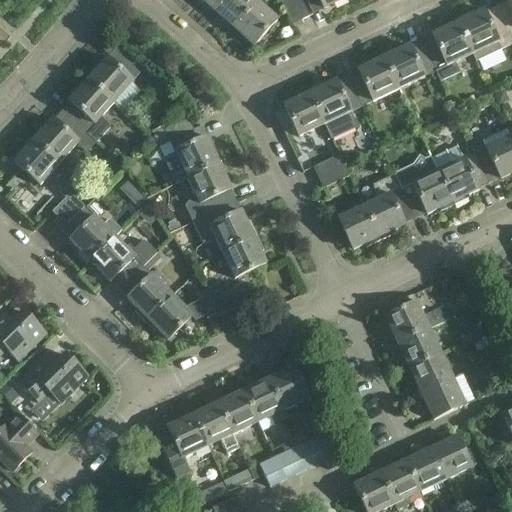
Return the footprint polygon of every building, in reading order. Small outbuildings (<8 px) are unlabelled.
[(215,14),(227,0),(200,0),(215,13),(214,13),(215,14)] [(234,31),(257,5),(251,0),(227,0),(215,14),(216,14),(234,30),(233,30),(234,31)] [(292,27),(303,21),(292,0),(278,0),(279,0),(292,27)] [(312,17),(304,0),(292,0),(303,21),(312,17)] [(317,0),(323,11),(324,11),(324,10),(345,0),(346,0),(347,0),(317,0)] [(509,9),(498,14),(509,39),(511,37),(511,0),(508,0),(505,2),(509,9)] [(253,48),(277,23),(257,5),(234,31),(235,31),(253,47),(252,47),(253,48)] [(471,15),(456,22),(472,56),(476,64),(511,46),(511,44),(509,39),(498,14),(486,19),(483,12),(472,18),(471,15)] [(455,65),(472,56),(456,22),(441,29),(443,32),(431,37),(435,44),(423,49),(440,84),(460,75),(455,65)] [(440,84),(423,49),(412,55),(409,48),(398,53),(397,51),(382,58),(398,92),(435,74),(439,85),(440,84)] [(96,68),(86,80),(114,105),(142,73),(122,55),(112,66),(106,60),(98,70),(96,68)] [(361,109),(398,92),(382,58),(368,64),(369,67),(357,72),(361,79),(350,84),(361,109)] [(102,118),(114,105),(86,80),(75,92),(76,94),(68,103),(75,109),(67,118),(96,145),(111,127),(102,118)] [(323,86),(309,93),(325,126),(323,127),(330,142),(332,141),(357,129),(350,115),(361,109),(350,84),(338,90),(335,83),(324,88),(323,86)] [(508,104),(503,92),(491,98),(497,109),(508,104)] [(295,102),(283,108),(298,139),(323,127),(325,126),(309,93),(294,100),(295,102)] [(96,145),(67,118),(66,119),(61,114),(60,115),(65,120),(57,130),(50,124),(44,131),(41,129),(31,141),(59,166),(76,147),(86,156),(95,145),(96,145)] [(188,121),(164,133),(170,146),(203,128),(203,127),(194,132),(188,121)] [(164,161),(163,161),(175,186),(175,188),(187,182),(187,181),(221,165),(214,150),(211,151),(207,141),(209,140),(203,128),(170,146),(175,156),(164,161)] [(506,132),(471,149),(474,156),(486,180),(497,175),(500,182),(511,176),(511,139),(511,138),(510,139),(506,132)] [(40,188),(59,166),(31,141),(20,153),(22,155),(13,164),(40,188)] [(474,156),(463,161),(457,148),(431,161),(453,207),(468,200),(467,198),(478,193),(475,186),(486,180),(474,156)] [(318,180),(344,168),(338,157),(331,161),(313,170),(318,180)] [(439,214),(453,207),(431,161),(430,161),(429,159),(425,161),(419,157),(412,168),(393,177),(412,216),(423,210),(427,217),(438,212),(439,214)] [(194,196),(185,208),(191,223),(229,206),(224,195),(229,193),(231,192),(225,180),(228,179),(221,165),(187,181),(187,182),(194,196)] [(323,191),(341,183),(349,179),(344,168),(318,180),(323,191)] [(412,216),(393,177),(372,187),(376,203),(364,209),(380,243),(394,236),(393,233),(404,228),(401,221),(412,216)] [(127,184),(122,190),(127,196),(133,190),(127,184)] [(66,229),(86,210),(87,211),(95,201),(88,194),(79,203),(71,195),(52,214),(57,220),(66,229)] [(146,200),(150,207),(154,213),(161,209),(161,204),(156,195),(146,200)] [(222,255),(256,239),(249,224),(247,225),(241,214),(234,217),(229,206),(191,223),(203,247),(215,241),(222,255)] [(365,250),(380,243),(364,209),(338,221),(353,253),(364,247),(365,250)] [(103,227),(87,211),(86,210),(66,229),(75,238),(69,243),(78,252),(76,254),(87,265),(121,232),(111,222),(107,222),(103,227)] [(130,255),(115,239),(121,233),(121,232),(87,265),(99,277),(101,275),(109,284),(115,279),(124,289),(144,269),(157,256),(143,242),(130,255)] [(222,255),(234,281),(266,266),(260,254),(262,253),(256,239),(222,255)] [(161,260),(157,256),(144,269),(148,273),(161,260)] [(172,297),(148,273),(144,269),(124,289),(132,297),(127,302),(135,311),(134,313),(145,324),(172,297)] [(470,311),(481,306),(469,280),(458,285),(470,311)] [(230,312),(221,294),(217,286),(208,291),(220,317),(230,312)] [(172,297),(145,324),(156,336),(158,334),(167,343),(191,319),(195,323),(206,317),(209,323),(220,317),(208,291),(206,292),(196,297),(198,303),(184,309),(172,297)] [(415,305),(412,298),(412,297),(398,304),(402,312),(384,320),(385,321),(386,320),(392,333),(391,333),(397,346),(443,324),(437,311),(422,318),(416,305),(415,305)] [(484,313),(474,318),(482,336),(493,331),(484,313)] [(18,364),(45,337),(23,314),(11,325),(3,317),(0,319),(0,358),(7,352),(18,364)] [(440,356),(429,332),(444,324),(443,324),(397,346),(403,358),(404,358),(410,370),(440,356)] [(493,331),(482,336),(491,354),(502,349),(493,331)] [(61,407),(87,379),(65,356),(47,374),(39,365),(19,386),(38,405),(48,395),(61,407)] [(421,397),(452,382),(440,356),(410,370),(416,383),(415,384),(421,397)] [(507,387),(511,384),(511,371),(505,357),(495,362),(507,387)] [(284,413),(309,401),(294,369),(293,369),(294,371),(281,376),(281,375),(267,382),(286,420),(287,420),(284,413)] [(274,426),(286,420),(267,382),(256,387),(256,389),(243,395),(258,425),(270,419),(274,426)] [(434,422),(465,407),(452,382),(421,397),(427,409),(428,408),(434,422)] [(0,391),(0,396),(11,406),(19,398),(6,385),(0,391)] [(233,437),(258,425),(243,395),(231,401),(230,400),(217,406),(233,437)] [(239,450),(233,437),(217,406),(205,412),(206,413),(193,419),(208,449),(220,444),(226,456),(239,450)] [(511,438),(511,413),(503,418),(503,416),(502,417),(511,438)] [(37,436),(23,422),(17,416),(6,427),(5,426),(0,430),(0,462),(12,474),(31,454),(25,448),(37,436)] [(183,461),(208,449),(193,419),(180,425),(180,424),(167,430),(173,443),(160,449),(176,481),(189,474),(183,461)] [(329,472),(340,467),(325,436),(307,444),(299,448),(303,457),(310,470),(325,463),(329,472)] [(468,451),(463,454),(456,439),(455,439),(455,440),(443,446),(443,445),(430,451),(445,483),(471,471),(470,470),(475,467),(468,451)] [(299,448),(274,460),(278,469),(285,482),(310,470),(303,457),(299,448)] [(419,495),(445,483),(430,451),(417,457),(418,458),(405,464),(419,495)] [(274,460),(259,467),(264,477),(270,489),(285,482),(278,469),(274,460)] [(405,502),(419,495),(405,464),(393,470),(392,469),(379,475),(394,507),(396,511),(399,511),(408,508),(405,502)] [(249,471),(237,477),(242,487),(254,481),(249,471)] [(365,511),(383,511),(394,507),(379,475),(367,481),(367,482),(355,488),(355,487),(354,487),(365,511)] [(237,477),(224,483),(229,494),(242,487),(237,477)] [(203,506),(229,494),(224,483),(198,496),(203,506)] [(483,496),(466,503),(470,511),(477,511),(488,507),(483,496)] [(212,511),(238,511),(239,511),(234,500),(212,510),(212,511)]
